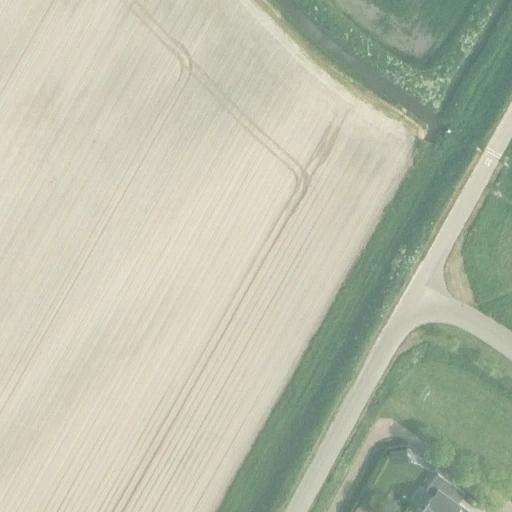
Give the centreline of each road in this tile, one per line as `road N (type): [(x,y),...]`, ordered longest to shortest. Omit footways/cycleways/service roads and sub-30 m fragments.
road 1 (unclassified): [(296,511),(414,295)]
road 2 (unclassified): [(414,295),(511,116)]
